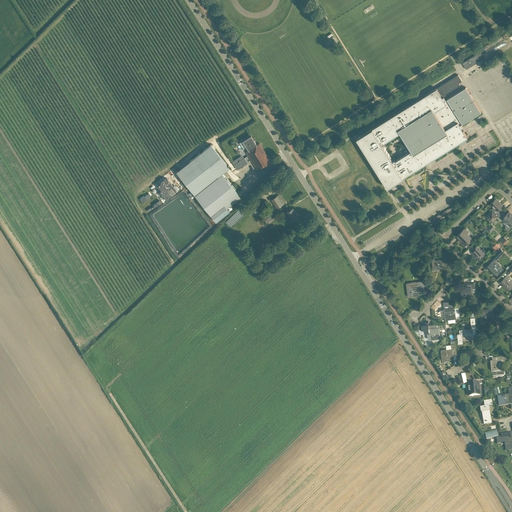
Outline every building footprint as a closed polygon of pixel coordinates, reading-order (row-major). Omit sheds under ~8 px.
[(484,46),(489,55),(507,44),(502,35),(484,46)] [(462,63),(466,69),(485,58),(481,51),(462,63)] [(442,85),(447,94),(460,85),(459,83),(462,81),(458,75),(442,85)] [(363,147),(382,178),(383,178),(383,179),(384,180),(388,187),(468,137),(462,128),(463,127),(461,124),(481,111),(466,87),(446,99),(444,96),(446,95),(445,94),(447,94),(442,85),(437,88),(357,138),(361,144),(362,144),(362,145),(363,147)] [(257,144),(251,135),(242,141),(243,141),(240,143),(243,149),(246,147),(248,150),(246,151),(257,169),(271,161),(259,143),(257,144)] [(178,174),(216,221),(229,210),(224,204),(237,193),(238,192),(223,172),(225,170),(218,162),(223,159),(211,144),(191,160),(193,162),(178,174)] [(144,196),(140,199),(142,202),(151,196),(149,193),(144,197),(144,196)] [(168,194),(158,200),(160,203),(169,197),(168,194)] [(272,199),(277,208),(286,202),(280,194),(272,199)] [(490,220),(492,222),(501,214),(497,210),(503,205),(496,197),(490,203),(495,208),(486,216),(488,218),(488,220),(490,220)] [(254,208),(257,211),(265,204),(262,201),(254,208)] [(149,211),(158,205),(156,203),(147,208),(149,211)] [(274,215),(266,206),(258,213),(266,222),(274,215)] [(226,221),(231,227),(246,212),(240,207),(226,221)] [(286,211),(292,221),(298,217),(292,207),(286,211)] [(506,215),(501,219),(504,221),(505,220),(507,223),(506,224),(506,227),(509,231),(511,227),(511,223),(511,222),(511,215),(511,214),(509,211),(506,215)] [(467,232),(468,231),(464,228),(457,235),(462,240),(461,241),(464,245),(466,244),(472,238),(467,232)] [(498,243),(493,247),(496,250),(502,245),(498,241),(497,243),(498,243)] [(474,248),(470,251),(478,260),(482,256),(485,253),(486,251),(486,250),(483,247),(481,249),(477,245),(475,247),(474,248)] [(504,251),(500,247),(492,255),(496,259),(504,251)] [(442,258),(432,259),(433,270),(435,270),(434,269),(443,268),(443,269),(445,268),(444,264),(447,263),(446,253),(442,253),(442,258)] [(489,264),(486,267),(493,275),(495,272),(497,275),(504,269),(499,264),(496,267),(495,266),(495,265),(492,261),(489,264)] [(503,278),(500,282),(508,290),(511,286),(511,285),(511,283),(510,282),(511,280),(511,279),(507,275),(507,274),(503,278)] [(411,285),(410,282),(406,283),(408,296),(410,296),(409,296),(418,294),(418,295),(420,295),(419,288),(424,288),(424,290),(425,289),(423,281),(417,282),(417,284),(411,285)] [(460,289),(461,289),(462,298),(462,299),(472,298),(471,287),(475,287),(475,282),(465,284),(467,284),(467,286),(460,287),(460,289)] [(444,309),(441,309),(442,319),(445,318),(446,320),(448,319),(449,323),(456,322),(455,318),(456,318),(456,316),(460,315),(459,307),(460,307),(460,303),(449,304),(449,307),(444,308),(444,309)] [(491,305),(491,308),(481,309),(482,320),(483,320),(492,319),(494,319),(493,312),(498,312),(498,314),(498,313),(497,304),(491,305)] [(460,333),(457,333),(458,343),(463,343),(463,340),(464,340),(464,339),(473,338),(473,339),(474,339),(474,334),(473,332),(476,332),(476,333),(477,333),(476,328),(475,317),(471,317),(472,328),(465,329),(463,329),(462,329),(461,329),(462,333),(460,333)] [(442,323),(432,324),(432,327),(429,327),(428,321),(425,321),(426,323),(423,324),(423,325),(422,325),(422,328),(424,328),(424,332),(427,332),(428,339),(430,339),(430,340),(440,338),(439,328),(445,327),(445,324),(442,324),(442,323)] [(445,349),(441,350),(442,360),(444,360),(452,359),(453,359),(454,359),(453,354),(453,352),(456,352),(456,354),(457,354),(456,349),(455,343),(451,343),(451,345),(446,345),(447,349),(445,349)] [(497,361),(490,362),(490,363),(491,363),(492,372),(491,372),(491,374),(492,374),(493,378),(497,377),(503,377),(505,375),(505,371),(502,371),(501,362),(506,362),(506,357),(497,359),(497,361)] [(479,384),(482,384),(482,380),(473,381),(474,381),(475,384),(468,384),(468,386),(469,386),(470,395),(469,395),(469,396),(480,395),(479,384)] [(511,389),(509,390),(510,395),(498,397),(499,406),(503,406),(503,405),(504,404),(504,406),(511,404),(511,389)] [(484,407),(480,408),(481,413),(482,413),(483,415),(482,416),(483,421),(486,420),(487,424),(492,423),(490,414),(489,411),(490,411),(489,407),(488,400),(484,401),(485,407),(484,407)] [(507,448),(508,451),(511,450),(511,439),(511,432),(503,434),(503,435),(501,436),(502,437),(496,438),(497,444),(505,442),(506,448),(507,448)]
